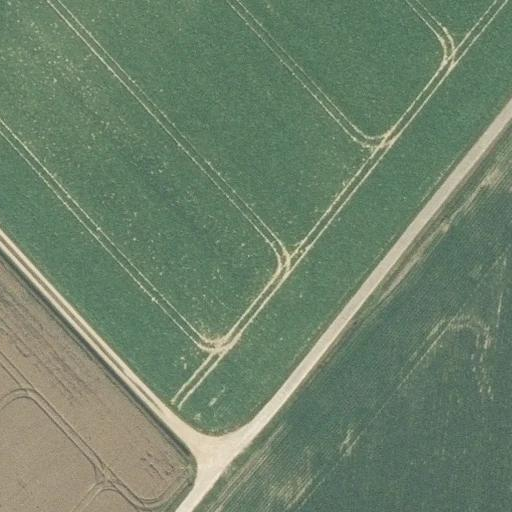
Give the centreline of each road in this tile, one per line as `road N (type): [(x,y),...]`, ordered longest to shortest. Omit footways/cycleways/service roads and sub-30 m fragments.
road 1 (unclassified): [(182,511),(511,109)]
road 2 (track): [(221,464),(0,239)]
